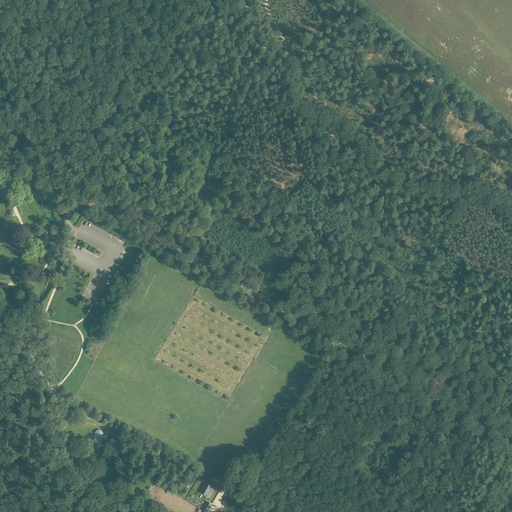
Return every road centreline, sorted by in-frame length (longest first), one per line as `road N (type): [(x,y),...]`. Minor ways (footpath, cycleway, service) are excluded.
road 1 (tertiary): [(511,437),(0,147)]
road 2 (track): [(511,205),(485,193),(397,181),(346,126),(295,109)]
road 3 (track): [(295,109),(236,104),(168,122),(105,152),(81,192)]
road 4 (track): [(511,117),(364,0)]
road 5 (track): [(35,511),(36,494),(54,470),(46,417),(56,386)]
